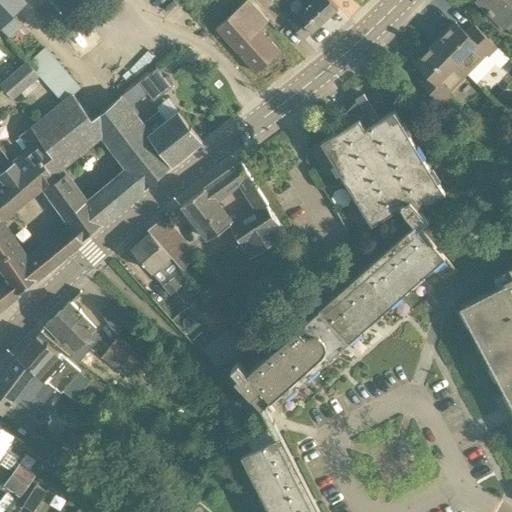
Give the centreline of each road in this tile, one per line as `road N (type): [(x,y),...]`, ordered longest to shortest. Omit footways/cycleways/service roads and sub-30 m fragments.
road 1 (secondary): [(0,344),(186,172),(332,66),(402,0)]
road 2 (residential): [(327,439),(413,394),(460,486)]
